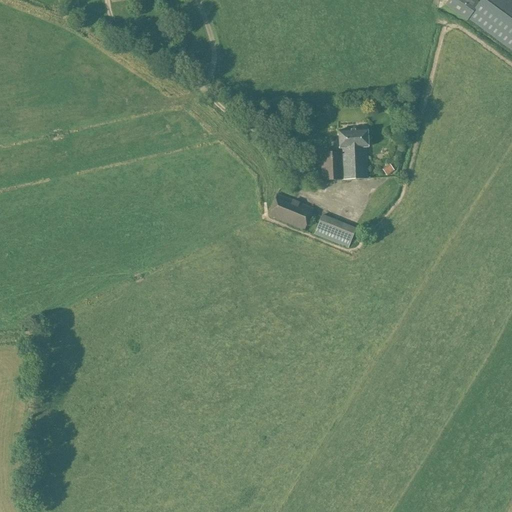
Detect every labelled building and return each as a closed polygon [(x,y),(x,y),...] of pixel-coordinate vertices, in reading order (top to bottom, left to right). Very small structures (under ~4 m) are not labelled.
[(511,52),(511,0),(481,0),(479,3),(475,0),(449,0),(445,6),(466,22),(468,20),(511,52)] [(366,147),(367,147),(366,132),(339,133),(340,147),(342,147),(342,153),(321,154),(322,181),(367,179),(366,147)] [(387,175),(395,170),(392,166),(384,171),(387,175)] [(304,231),(313,209),(277,195),(268,217),(304,231)] [(348,249),(356,229),(322,215),(314,236),(348,249)]
